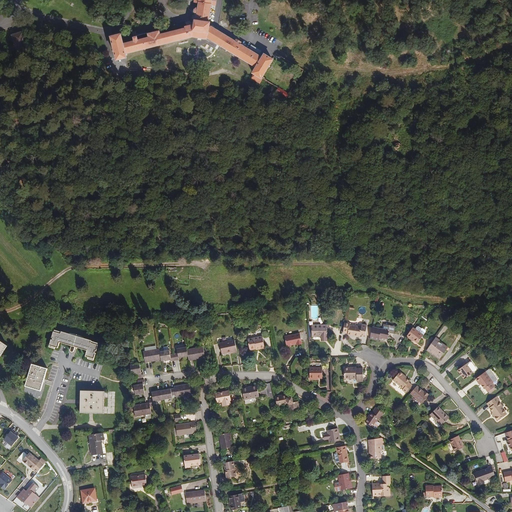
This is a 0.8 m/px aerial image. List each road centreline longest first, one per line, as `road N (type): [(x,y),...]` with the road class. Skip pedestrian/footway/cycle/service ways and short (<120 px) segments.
road 1 (track): [(511,287),(507,295),(473,298),(408,293),(364,282),(342,264),(73,265),(0,311)]
road 2 (residential): [(490,448),(426,367),(399,360),(380,367),(347,418)]
road 3 (residential): [(202,372),(294,383),(347,418)]
road 4 (residential): [(220,511),(202,372)]
road 5 (residential): [(0,408),(60,467),(66,511)]
